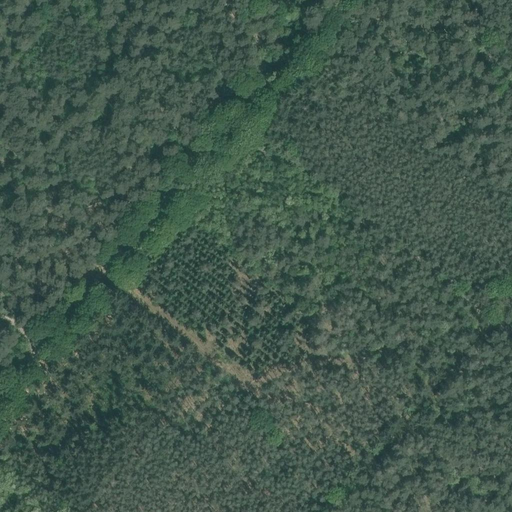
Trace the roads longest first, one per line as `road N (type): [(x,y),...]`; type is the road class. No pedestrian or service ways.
road 1 (track): [(511,342),(232,116)]
road 2 (track): [(232,116),(40,348)]
